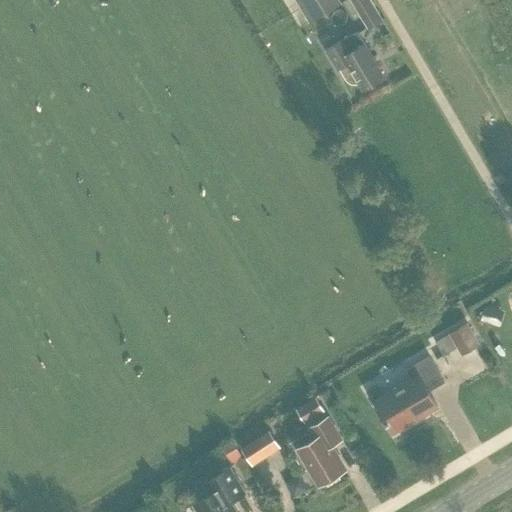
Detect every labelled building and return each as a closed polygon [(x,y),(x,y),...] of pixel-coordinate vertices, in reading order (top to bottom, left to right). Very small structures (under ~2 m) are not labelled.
[(341,3),(339,0),(296,0),(310,21),(341,3)] [(351,0),(367,27),(382,18),(371,0),(351,0)] [(348,63),(364,89),(384,77),(368,50),(369,50),(357,30),(326,49),(338,69),(348,63)] [(479,344),(467,322),(450,333),(436,341),(443,354),(458,346),(462,354),(479,344)] [(375,401),(393,432),(438,406),(428,389),(444,380),(429,355),(406,368),(412,379),(375,401)] [(326,411),(316,394),(296,407),(305,423),(326,411)] [(299,448),(320,483),(344,468),(330,445),(341,438),(328,417),(312,426),(318,437),(299,448)] [(281,448),(269,429),(240,449),(251,467),(281,448)] [(232,463),(241,457),(232,441),(222,447),(232,463)] [(199,511),(236,511),(230,501),(245,492),(230,467),(206,481),(213,493),(194,504),(199,511)]
